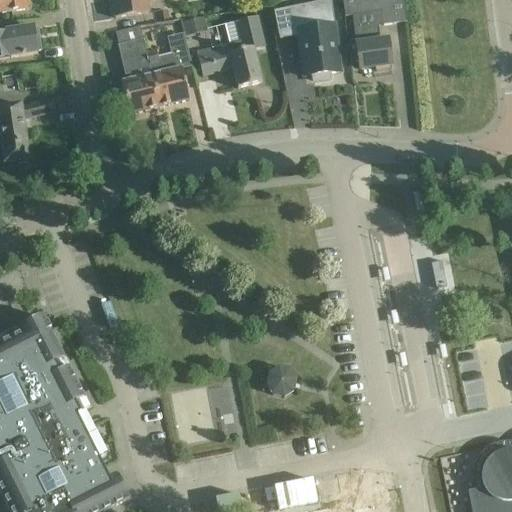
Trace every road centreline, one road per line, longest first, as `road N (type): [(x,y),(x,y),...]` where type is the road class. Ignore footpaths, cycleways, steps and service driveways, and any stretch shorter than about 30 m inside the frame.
road 1 (residential): [(40,219),(94,346),(113,368),(155,489),(172,498),(393,448)]
road 2 (unclassified): [(332,151),(213,162),(105,194)]
road 3 (unclassified): [(393,448),(345,223)]
road 4 (residential): [(105,194),(75,0)]
road 5 (residential): [(511,141),(490,155),(332,151)]
